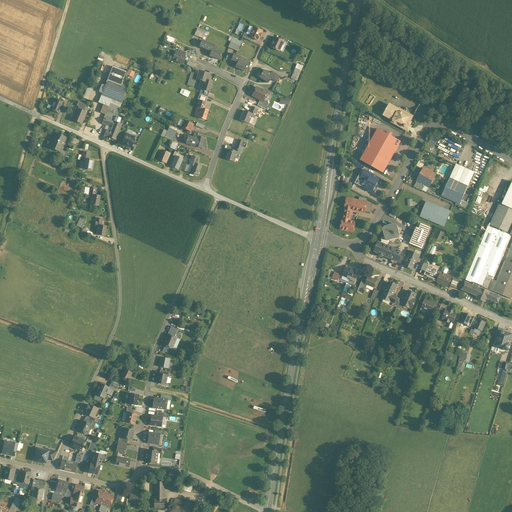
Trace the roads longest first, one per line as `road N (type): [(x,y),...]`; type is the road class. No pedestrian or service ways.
road 1 (unclassified): [(102,144),(119,312),(51,470)]
road 2 (residential): [(218,196),(152,352),(140,474)]
road 3 (secondary): [(266,511),(316,239)]
road 4 (track): [(68,0),(0,238)]
road 5 (secondary): [(316,239),(359,0)]
road 6 (residential): [(353,245),(365,238),(428,128),(452,127),(511,160)]
road 7 (residential): [(353,245),(363,259),(511,323)]
road 8 (residential): [(140,474),(185,472),(266,511)]
road 9 (residential): [(218,196),(102,144)]
